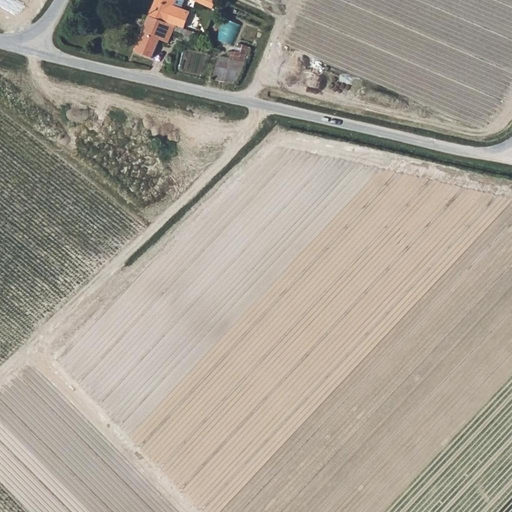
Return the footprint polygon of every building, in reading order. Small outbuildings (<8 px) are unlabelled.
[(177,0),(155,0),(155,2),(150,12),(167,18),(170,20),(178,23),(184,26),(191,10),(176,4),(177,0)] [(155,52),(162,36),(170,20),(167,18),(150,12),(136,44),(155,52)] [(171,40),(175,30),(178,23),(170,20),(162,36),(171,40)] [(224,40),(236,44),(243,25),(231,20),(224,40)] [(192,33),(194,29),(184,26),(178,23),(175,30),(188,34),(188,32),(190,31),(192,33)] [(223,59),(220,80),(243,84),(250,45),(240,44),(237,61),(223,59)]
